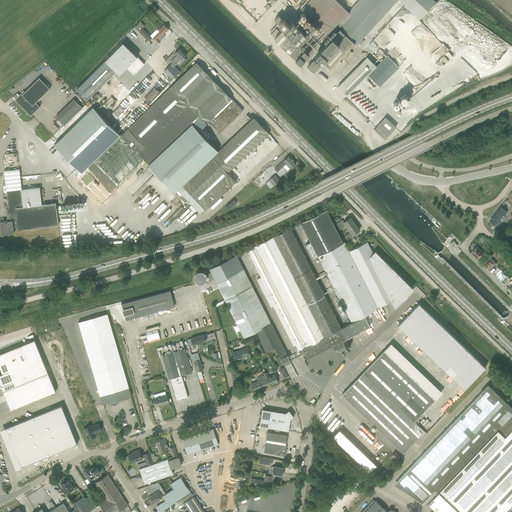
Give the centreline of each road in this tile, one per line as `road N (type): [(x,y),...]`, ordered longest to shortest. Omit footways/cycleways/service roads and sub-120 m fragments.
road 1 (secondary): [(33,283),(237,228),(511,97)]
road 2 (primary): [(511,351),(160,0)]
road 3 (unclassified): [(442,182),(416,178),(385,158),(367,130),(242,18)]
road 4 (unclassified): [(382,488),(493,379)]
road 5 (unknown): [(331,384),(301,365),(252,272)]
road 6 (unclassified): [(108,454),(118,442),(234,405)]
road 7 (unknown): [(361,347),(302,237)]
